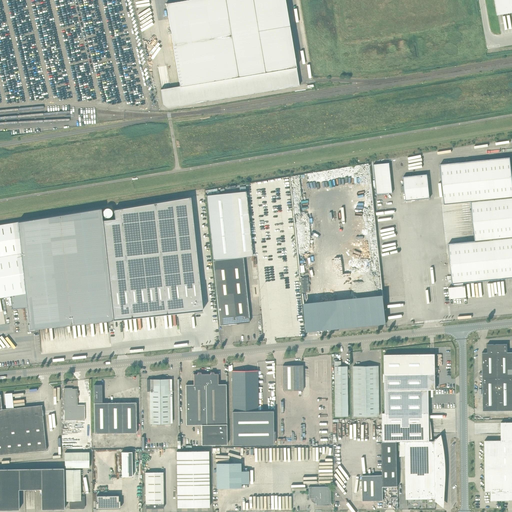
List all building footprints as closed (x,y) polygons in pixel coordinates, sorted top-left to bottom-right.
[(239,76),(225,0),(184,0),(166,3),(180,86),(239,76)] [(265,72),(252,0),(225,0),(239,76),(265,72)] [(285,0),(252,0),(265,72),(296,67),(285,0)] [(511,12),(511,0),(494,0),(497,15),(511,12)] [(265,72),(239,76),(180,86),(161,89),(163,104),(168,107),(299,86),(296,67),(265,72)] [(511,176),(510,157),(445,164),(440,164),(444,204),(471,201),(511,197),(511,176)] [(376,194),(392,193),(389,163),(373,164),(376,194)] [(403,177),(404,186),(401,186),(402,193),(405,192),(406,201),(430,198),(427,174),(403,177)] [(246,191),(206,195),(213,260),(220,325),(250,322),(243,257),(253,256),(246,191)] [(115,219),(103,220),(113,320),(203,310),(191,197),(114,209),(115,219)] [(511,237),(511,197),(471,201),(475,241),(511,237)] [(18,221),(18,222),(21,255),(25,293),(26,307),(29,331),(35,331),(35,329),(38,329),(38,328),(113,320),(103,220),(101,208),(18,222),(18,221)] [(0,258),(21,255),(18,222),(0,224),(0,258)] [(511,277),(511,237),(475,241),(448,244),(452,284),(454,284),(463,283),(511,277)] [(25,293),(21,255),(0,258),(0,297),(11,295),(25,293)] [(308,277),(300,278),(302,293),(309,292),(308,277)] [(463,286),(463,283),(454,284),(454,287),(449,287),(450,299),(466,297),(465,286),(463,286)] [(26,307),(25,293),(11,295),(12,309),(26,307)] [(507,344),(487,344),(487,352),(507,352),(507,344)] [(511,351),(507,352),(487,352),(482,352),(482,373),(482,375),(511,374),(511,351)] [(385,413),(382,413),(382,419),(383,442),(397,441),(400,441),(400,456),(405,456),(406,499),(435,499),(435,506),(436,506),(436,501),(439,501),(439,502),(442,504),(443,494),(444,484),(445,474),(444,465),(443,453),(442,446),(441,437),(438,438),(438,441),(435,441),(435,439),(434,439),(434,441),(429,441),(429,412),(428,389),(435,389),(435,354),(384,354),(385,375),(385,390),(385,413)] [(341,361),(335,361),(336,416),(348,416),(348,366),(341,366),(341,361)] [(303,390),(303,365),(283,365),(283,390),(303,390)] [(378,366),(353,366),(354,416),(379,416),(378,366)] [(258,411),(257,370),(232,371),(233,411),(258,411)] [(193,374),(194,384),(218,384),(218,374),(214,374),(214,372),(211,372),(210,374),(201,374),(201,372),(198,372),(197,374),(193,374)] [(511,410),(511,374),(482,375),(482,379),(483,411),(511,410)] [(171,424),(170,379),(150,379),(150,424),(171,424)] [(226,384),(218,384),(194,384),(186,385),(186,425),(201,425),(202,445),(227,444),(226,384)] [(94,385),(94,403),(102,403),(102,385),(94,385)] [(64,388),(64,389),(64,420),(85,420),(85,405),(78,405),(77,397),(78,397),(78,393),(77,393),(77,389),(69,389),(69,388),(64,388)] [(0,394),(0,454),(46,450),(42,405),(2,409),(0,394)] [(102,403),(94,403),(94,433),(136,433),(136,402),(102,403)] [(273,410),(258,411),(233,411),(233,445),(274,444),(273,410)] [(511,422),(501,422),(501,440),(485,440),(485,491),(491,491),(491,500),(511,500),(511,422)] [(383,486),(398,486),(397,441),(383,442),(382,442),(382,475),(383,486)] [(177,451),(177,502),(177,507),(209,507),(209,451),(177,451)] [(89,452),(65,452),(65,468),(79,467),(89,467),(89,452)] [(122,476),(132,476),(132,452),(121,452),(122,476)] [(217,488),(241,487),(241,483),(249,483),(249,471),(241,471),(241,463),(216,463),(217,488)] [(80,470),(79,467),(65,468),(65,501),(69,501),(70,509),(82,509),(82,507),(84,506),(85,506),(85,496),(81,496),(80,470)] [(19,489),(18,469),(0,468),(0,509),(19,510),(19,489)] [(41,489),(41,468),(18,469),(19,489),(41,489)] [(41,468),(41,489),(42,509),(64,509),(64,468),(41,468)] [(163,472),(145,472),(145,502),(164,502),(163,472)] [(382,475),(362,475),(363,501),(383,500),(383,486),(382,475)] [(331,505),(331,486),(309,487),(309,498),(312,498),(313,500),(314,501),(316,501),(316,505),(331,505)] [(97,495),(97,501),(95,501),(96,508),(120,508),(120,500),(119,500),(119,495),(97,495)]
